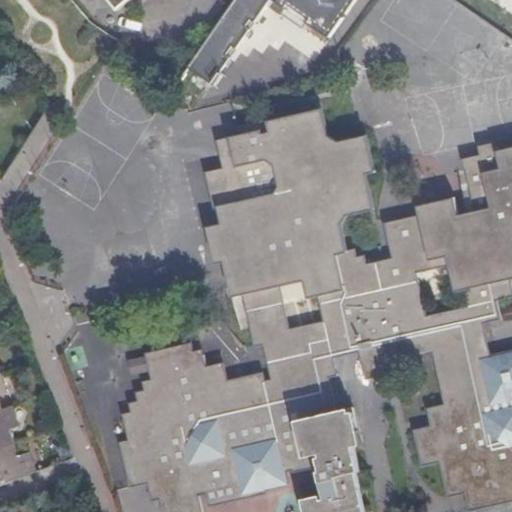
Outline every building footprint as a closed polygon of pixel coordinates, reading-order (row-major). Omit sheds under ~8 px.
[(110,0),(122,14),(138,0),(110,0)] [(233,0),(188,65),(212,82),(269,0),(279,0),(287,6),(281,13),(301,27),(306,21),(328,37),(355,0),(233,0)] [(511,350),(495,355),(488,322),(505,319),(501,302),(511,299),(511,138),(481,146),(483,153),(464,159),(478,212),(463,215),(458,199),(421,207),(422,216),(389,224),(396,257),(371,263),(369,254),(360,256),(359,248),(350,250),(345,227),(350,214),(376,209),(367,174),(378,172),(368,136),(342,142),(331,136),(324,110),(271,123),(273,135),(264,137),(263,131),(220,142),(226,170),(208,175),(217,208),(223,207),(228,225),(212,229),(220,263),(227,262),(236,297),(246,295),(259,346),(267,343),(277,382),(270,384),(267,374),(232,382),(228,365),(210,368),(206,351),(196,353),(194,345),(150,356),(156,381),(146,384),(149,392),(139,395),(142,402),(135,404),(137,413),(127,416),(134,443),(125,445),(137,490),(151,486),(157,503),(165,501),(168,511),(206,511),(202,497),(211,495),(215,508),(294,490),(290,474),(323,465),(331,500),(325,502),(324,495),(306,499),(309,511),(370,511),(360,472),(365,471),(358,448),(367,445),(357,408),(341,411),(332,378),(340,376),(336,359),(363,352),(370,379),(387,376),(385,363),(436,351),(448,403),(432,407),(437,424),(419,428),(427,465),(445,462),(454,497),(470,492),(474,509),(511,500),(511,350)] [(0,413),(0,412),(0,450),(12,446),(7,432),(14,429),(7,410),(0,413)] [(12,446),(0,450),(0,488),(32,477),(24,457),(17,459),(12,446)]
